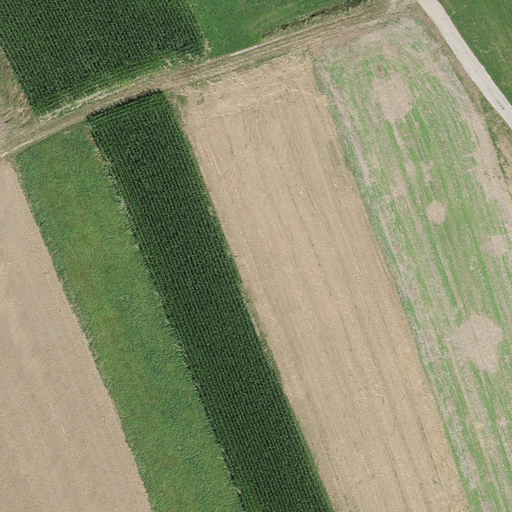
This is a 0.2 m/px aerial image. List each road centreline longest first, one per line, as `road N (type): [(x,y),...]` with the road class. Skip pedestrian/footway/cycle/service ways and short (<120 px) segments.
road 1 (track): [(0,147),(86,107),(398,0)]
road 2 (track): [(426,0),(511,118)]
